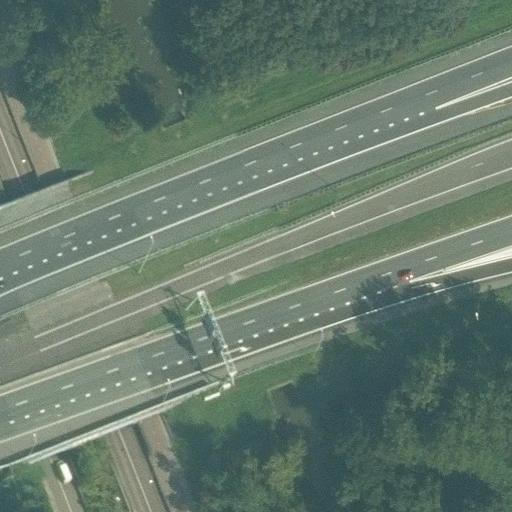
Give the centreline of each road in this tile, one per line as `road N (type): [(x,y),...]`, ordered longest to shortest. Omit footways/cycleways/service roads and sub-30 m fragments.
road 1 (motorway): [(0,415),(393,274)]
road 2 (motorway): [(354,139),(0,279)]
road 3 (secondary): [(70,511),(0,333)]
road 4 (motorway): [(511,70),(354,139)]
road 5 (motorway): [(511,88),(354,139)]
road 6 (motorway): [(393,274),(511,233)]
